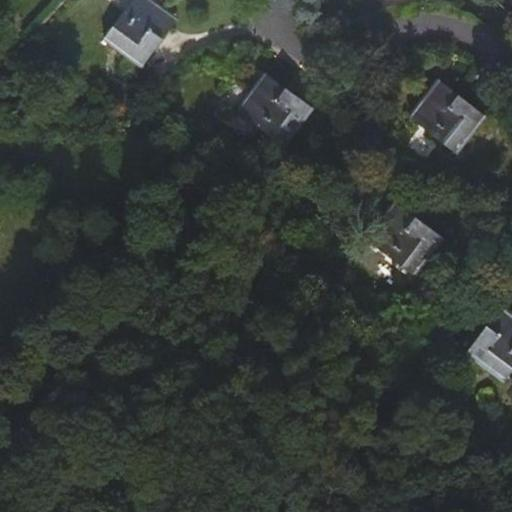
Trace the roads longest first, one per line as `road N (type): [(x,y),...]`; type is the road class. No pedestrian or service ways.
road 1 (track): [(511,497),(173,202)]
road 2 (residential): [(511,60),(485,33),(430,23),(351,56),(302,48),(265,18),(279,0)]
